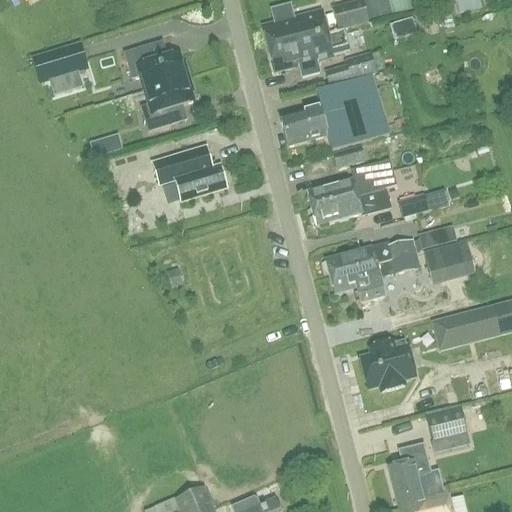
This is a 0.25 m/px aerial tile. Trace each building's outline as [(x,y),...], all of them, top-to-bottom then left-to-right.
[(363,0),(331,9),(337,32),(337,33),(343,32),(369,25),(363,0)] [(372,0),(378,20),(391,17),(385,0),(372,0)] [(424,0),(404,0),(406,11),(426,7),(424,0)] [(475,13),(471,0),(460,0),(452,2),(456,18),(475,13)] [(494,0),(472,0),(475,13),(496,7),(494,0)] [(261,27),(267,51),(325,35),(320,12),(293,19),(290,6),(270,11),(274,24),(261,27)] [(325,35),(267,51),(273,74),(298,67),(301,79),(319,74),(316,63),(332,59),(331,56),(348,52),(343,32),(337,33),(337,32),(325,35)] [(32,60),(40,86),(49,83),(54,98),(82,90),(78,74),(87,71),(79,45),(32,60)] [(188,79),(189,79),(184,65),(181,66),(178,56),(152,64),(147,48),(123,55),(131,82),(140,79),(144,93),(188,79)] [(327,89),(376,76),(370,54),(344,62),(345,67),(323,73),(327,89)] [(389,137),(382,111),(373,77),(315,93),(319,107),(278,118),(286,149),(327,138),(331,153),(389,137)] [(192,93),(188,79),(144,93),(148,106),(140,109),(147,135),(171,127),(167,112),(192,104),(189,94),(192,93)] [(100,139),(89,142),(93,157),(105,153),(100,139)] [(180,205),(226,191),(219,167),(212,170),(205,149),(152,165),(159,188),(174,184),(180,205)] [(362,163),(359,149),(332,156),(335,169),(362,163)] [(357,198),(396,187),(391,172),(389,165),(385,166),(384,163),(367,167),(368,171),(355,175),(356,179),(305,194),(310,211),(357,198)] [(409,166),(410,183),(422,182),(421,165),(409,166)] [(396,188),(396,187),(357,198),(310,211),(315,228),(361,215),(361,217),(389,209),(384,192),(396,188)] [(451,202),(459,199),(457,194),(453,193),(449,194),(451,202)] [(403,206),(406,218),(428,212),(448,206),(445,195),(440,197),(440,195),(403,206)] [(414,238),(418,252),(430,249),(426,235),(414,238)] [(211,261),(224,258),(219,236),(206,239),(211,261)] [(323,261),(328,278),(386,263),(385,261),(402,257),(403,263),(415,260),(411,242),(372,252),(371,249),(324,261),(323,261)] [(425,257),(432,284),(474,273),(467,246),(425,257)] [(418,269),(415,260),(403,263),(402,257),(385,261),(386,263),(328,278),(333,296),(355,291),(359,305),(384,299),(379,280),(418,269)] [(375,357),(360,361),(368,391),(379,388),(381,394),(404,388),(402,382),(414,379),(406,348),(405,349),(404,343),(393,346),(393,345),(374,350),(375,357)] [(460,408),(427,415),(424,416),(432,447),(468,438),(460,408)] [(388,471),(398,511),(402,511),(423,507),(420,495),(415,478),(429,475),(422,448),(399,454),(402,468),(388,471)] [(423,507),(402,511),(449,511),(444,489),(420,495),(423,507)] [(254,500),(232,510),(232,511),(212,511),(203,490),(175,502),(179,511),(278,511),(273,501),(260,507),(258,502),(254,500)]
